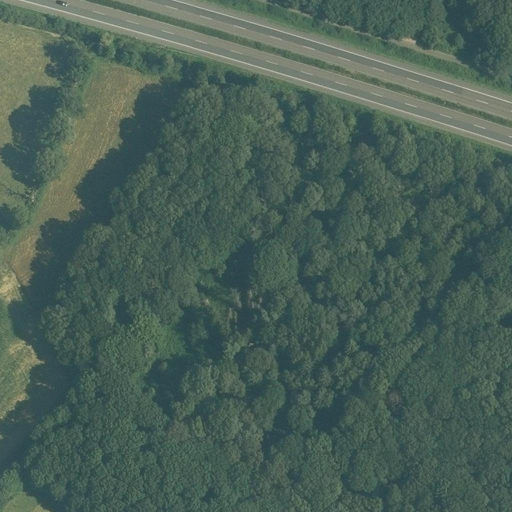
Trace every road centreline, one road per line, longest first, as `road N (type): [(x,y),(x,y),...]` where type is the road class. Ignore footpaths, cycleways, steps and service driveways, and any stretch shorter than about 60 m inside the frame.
road 1 (motorway): [(41,0),(511,141)]
road 2 (motorway): [(511,109),(154,0)]
